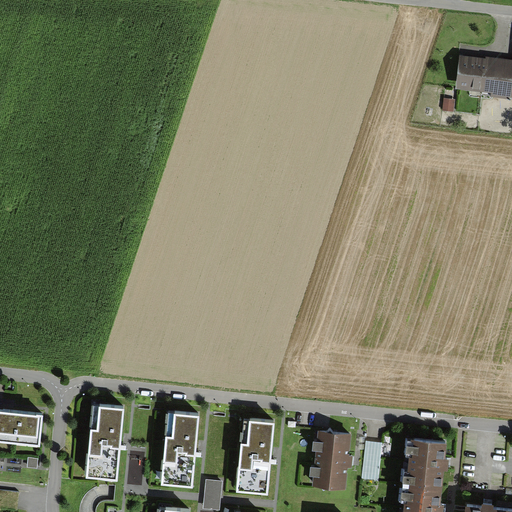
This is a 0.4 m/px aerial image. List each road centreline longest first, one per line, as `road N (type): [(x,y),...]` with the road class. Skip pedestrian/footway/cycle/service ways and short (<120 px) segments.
road 1 (residential): [(63,388),(103,382),(511,427)]
road 2 (residential): [(52,511),(63,388)]
